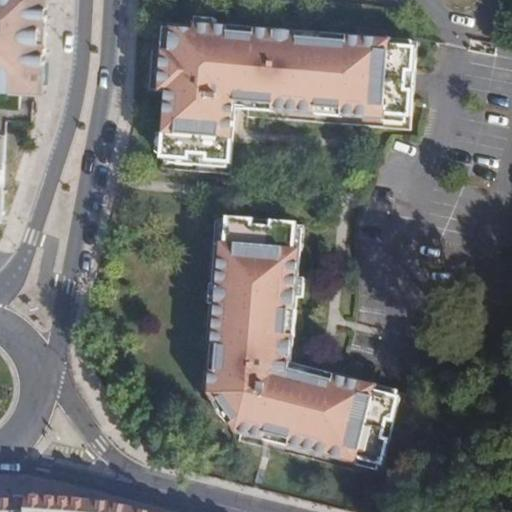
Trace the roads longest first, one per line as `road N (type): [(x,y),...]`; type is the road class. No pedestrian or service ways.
road 1 (tertiary): [(47,376),(98,123),(110,0)]
road 2 (tertiary): [(85,0),(74,111),(33,236),(0,290)]
road 3 (secondary): [(129,482),(47,376)]
road 4 (secondary): [(0,455),(129,482)]
